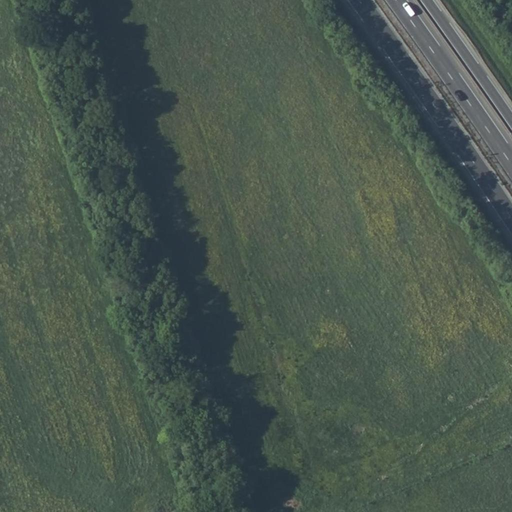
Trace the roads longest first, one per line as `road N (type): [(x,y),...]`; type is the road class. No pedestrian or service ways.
road 1 (track): [(224,511),(54,0)]
road 2 (trunk): [(358,0),(511,219)]
road 3 (trunk): [(511,121),(426,0)]
road 4 (trunk): [(511,165),(431,49)]
